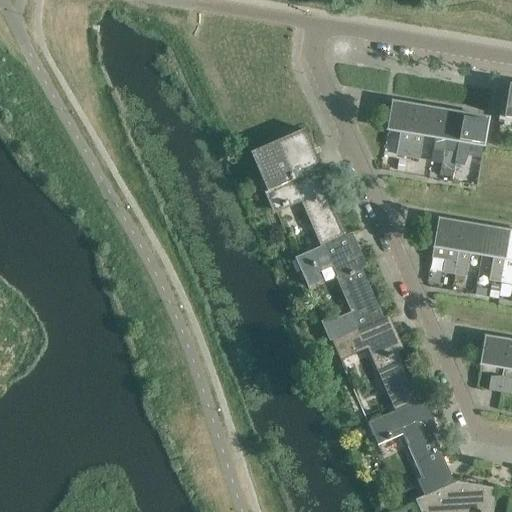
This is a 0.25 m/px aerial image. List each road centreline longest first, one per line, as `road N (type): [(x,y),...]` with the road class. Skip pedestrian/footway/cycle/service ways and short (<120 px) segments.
road 1 (residential): [(322,30),(316,61),(475,424),(511,441)]
road 2 (unclassified): [(511,58),(322,30)]
